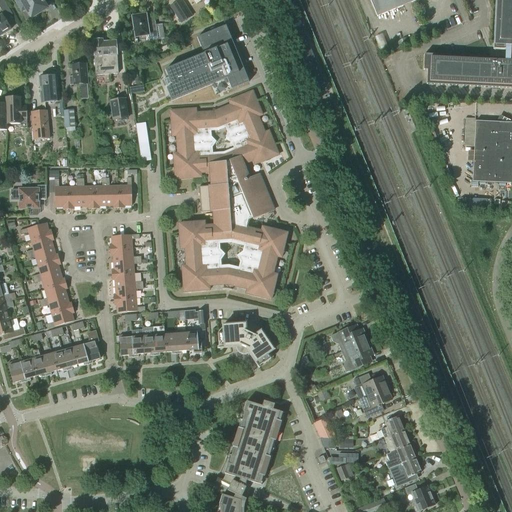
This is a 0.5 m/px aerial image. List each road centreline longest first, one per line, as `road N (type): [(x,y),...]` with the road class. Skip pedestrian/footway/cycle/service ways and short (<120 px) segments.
road 1 (residential): [(378,290),(258,0)]
road 2 (residential): [(469,511),(378,290)]
road 3 (residential): [(331,511),(282,374)]
road 4 (residential): [(282,374),(297,323),(378,290)]
road 5 (residential): [(0,71),(117,0)]
road 6 (residential): [(119,398),(100,276)]
road 7 (residential): [(57,504),(178,490)]
